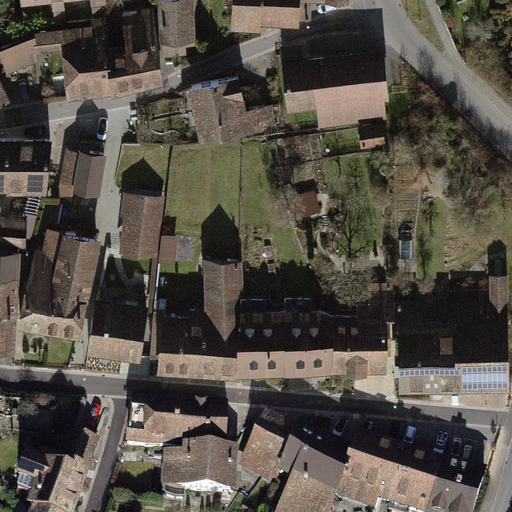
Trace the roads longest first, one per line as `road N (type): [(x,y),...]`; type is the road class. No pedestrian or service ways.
road 1 (residential): [(0,122),(156,90),(281,39),(388,11)]
road 2 (residential): [(511,429),(246,393),(118,385)]
road 3 (residential): [(511,133),(388,11)]
road 4 (residential): [(85,511),(118,385)]
